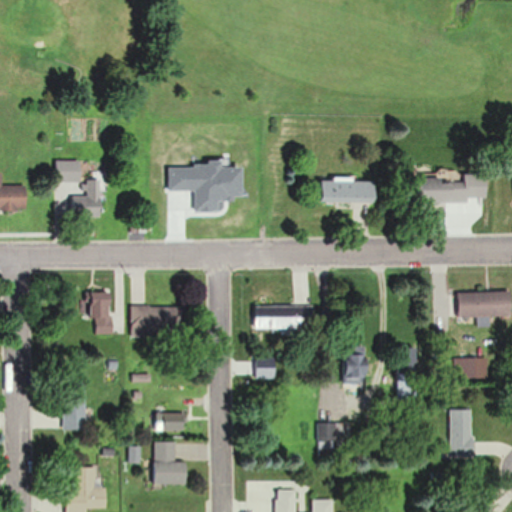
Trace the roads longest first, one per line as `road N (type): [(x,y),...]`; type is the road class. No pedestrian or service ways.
road 1 (residential): [(0,251),(511,247)]
road 2 (residential): [(220,250),(221,511)]
road 3 (residential): [(17,511),(16,251)]
